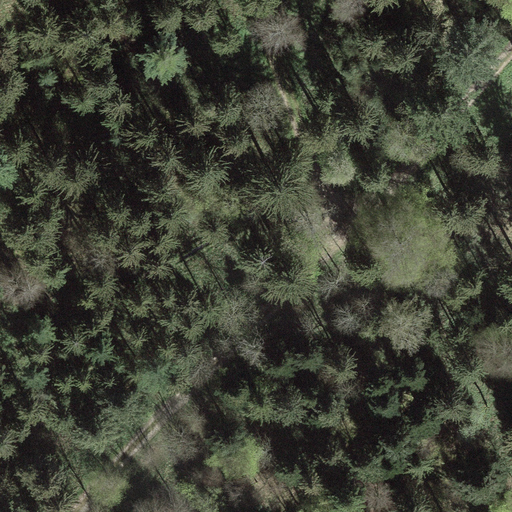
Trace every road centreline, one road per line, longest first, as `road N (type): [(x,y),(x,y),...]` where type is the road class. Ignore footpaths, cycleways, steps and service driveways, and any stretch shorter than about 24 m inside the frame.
road 1 (track): [(511,51),(77,511)]
road 2 (track): [(253,0),(336,240)]
